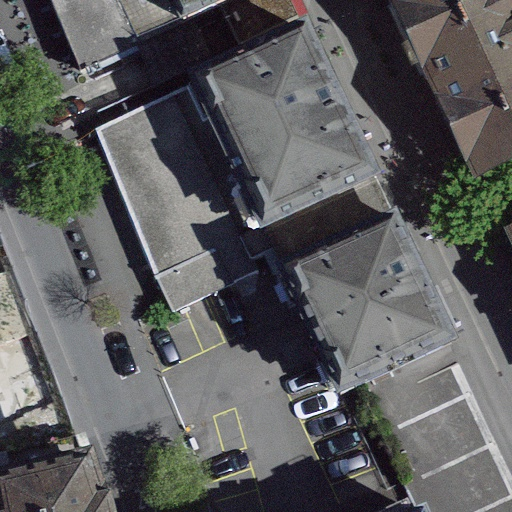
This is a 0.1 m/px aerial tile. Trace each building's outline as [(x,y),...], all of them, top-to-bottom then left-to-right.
[(54,0),(86,73),(187,29),(173,0),(54,0)] [(228,13),(255,0),(173,0),(187,29),(228,13)] [(296,0),(255,0),(228,13),(246,51),(307,23),(296,0)] [(511,0),(393,0),(481,191),(511,176),(511,0)] [(314,219),(384,187),(316,42),(203,95),(271,239),(314,219)] [(182,100),(99,137),(174,306),(257,269),(182,100)] [(402,226),(384,187),(314,219),(332,259),(402,226)] [(332,259),(294,277),(352,401),(460,350),(402,226),(332,259)] [(0,253),(0,285),(11,281),(0,253)] [(27,323),(0,333),(0,428),(59,407),(27,323)] [(0,496),(3,511),(101,511),(99,503),(76,435),(0,457),(0,496)]
